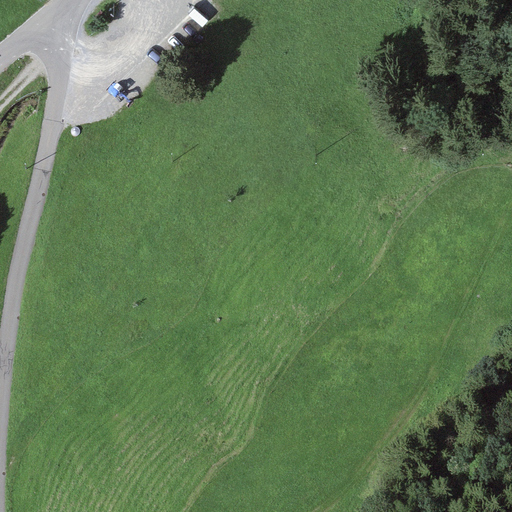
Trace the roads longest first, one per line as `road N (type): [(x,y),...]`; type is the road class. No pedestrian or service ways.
road 1 (residential): [(44,25),(60,79),(8,316),(0,413)]
road 2 (track): [(318,511),(411,404),(511,206)]
